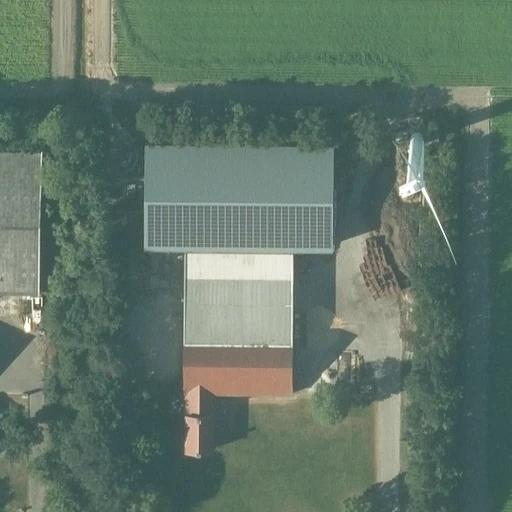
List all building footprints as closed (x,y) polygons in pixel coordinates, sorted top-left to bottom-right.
[(415,142),(417,143),(419,142),(421,141),(423,139),(423,136),(423,134),(421,132),(419,130),(417,130),(415,130),(412,132),(411,134),(411,136),(411,139),(412,141),(415,142)] [(333,136),(145,134),(144,204),(148,204),(148,238),(218,239),(218,248),(258,248),(258,239),(332,240),(333,136)] [(444,168),(444,151),(431,150),(431,167),(444,168)] [(0,292),(38,293),(39,152),(0,151),(0,452),(1,415),(0,415),(0,292)] [(382,196),(362,197),(363,208),(354,209),(355,230),(385,229),(384,205),(383,205),(382,196)] [(145,299),(146,210),(102,209),(101,234),(108,234),(107,298),(145,299)] [(291,394),(291,323),(292,248),(258,248),(218,248),(185,247),(184,393),(190,393),(190,413),(185,413),(185,450),(211,450),(211,414),(208,413),(208,394),(291,394)] [(332,276),(331,317),(383,318),(384,277),(332,276)]
